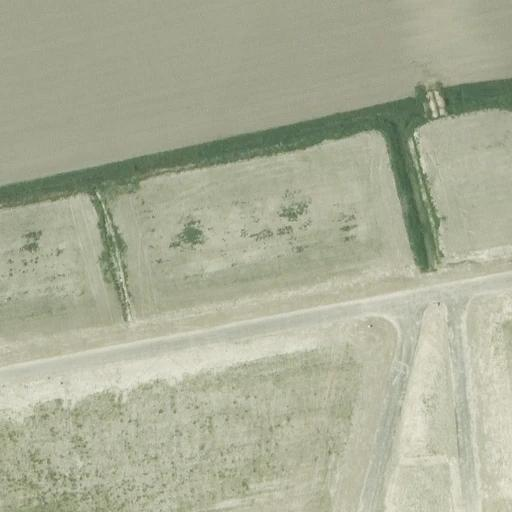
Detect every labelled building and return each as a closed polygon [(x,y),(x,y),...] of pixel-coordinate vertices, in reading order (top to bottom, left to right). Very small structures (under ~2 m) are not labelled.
[(511,384),(503,386),(505,410),(506,411),(511,410),(511,384)] [(118,387),(93,392),(101,433),(126,429),(126,428),(124,418),(123,413),(122,410),(123,410),(122,405),(122,406),(121,405),(120,399),(118,388),(118,387)] [(93,392),(69,396),(69,397),(71,408),(72,414),(72,415),(73,420),(74,422),(73,422),(74,428),(75,428),(76,438),(77,438),(101,433),(93,392)] [(14,407),(0,409),(0,451),(2,460),(3,460),(2,455),(23,451),(22,447),(21,438),(20,432),(19,429),(18,425),(18,424),(17,418),(16,412),(15,407),(14,407)] [(156,421),(146,423),(148,435),(158,433),(156,421)] [(53,441),(43,443),(45,455),(55,453),(53,441)] [(52,490),(40,493),(42,502),(54,500),(52,490)] [(54,500),(42,502),(44,511),(45,511),(56,510),(54,500)]
